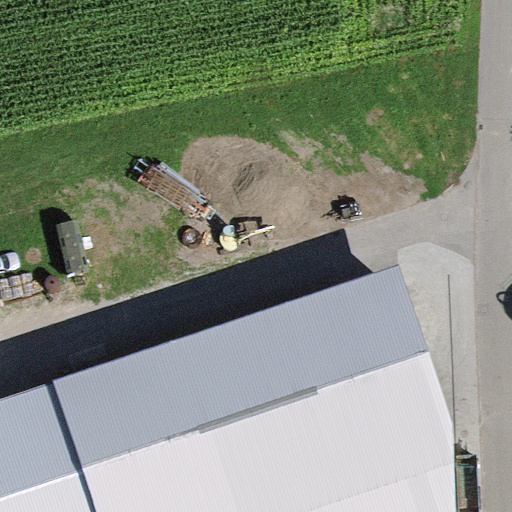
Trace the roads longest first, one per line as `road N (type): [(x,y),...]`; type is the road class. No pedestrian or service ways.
road 1 (track): [(0,359),(491,183)]
road 2 (residential): [(494,0),(491,183),(509,511)]
